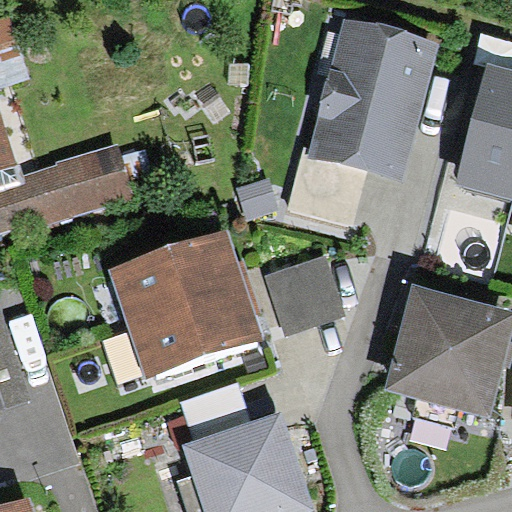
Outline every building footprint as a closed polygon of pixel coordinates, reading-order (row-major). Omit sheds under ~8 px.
[(425,60),(338,36),(302,167),(389,190),(425,60)] [(511,88),(492,84),(468,185),(511,195),(511,88)] [(0,190),(0,240),(116,205),(102,160),(0,191),(0,190)] [(242,353),(212,258),(108,291),(138,386),(242,353)] [(296,273),(314,333),(353,321),(336,261),(296,273)] [(497,336),(406,312),(381,402),(472,427),(497,336)] [(297,511),(272,428),(177,456),(194,511),(297,511)]
